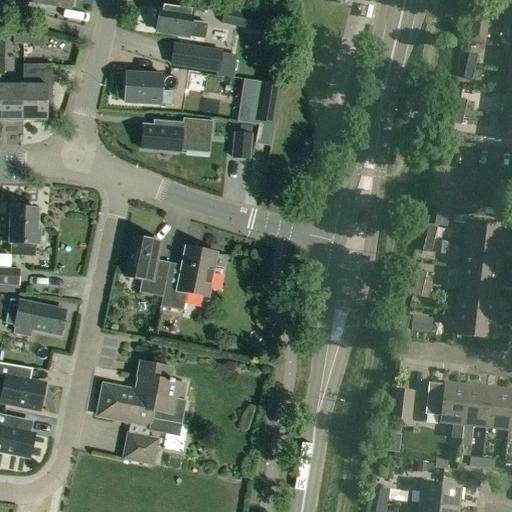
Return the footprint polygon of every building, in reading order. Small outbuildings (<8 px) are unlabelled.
[(27,0),(27,2),(70,9),(71,0),(27,0)] [(160,6),(160,8),(156,11),(155,18),(157,20),(156,31),(203,38),(206,24),(190,22),(191,11),(160,6)] [(263,17),(223,9),(220,24),(260,32),(263,17)] [(13,44),(22,44),(22,32),(13,32),(13,44)] [(32,32),(22,32),(22,44),(32,44),(32,47),(42,47),(42,32),(32,32)] [(171,64),(217,72),(220,53),(174,45),(171,64)] [(466,66),(474,68),(477,56),(469,54),(466,66)] [(474,68),(466,66),(463,78),(472,80),(474,68)] [(170,105),(171,93),(160,92),(162,76),(126,73),(124,103),(159,106),(160,105),(170,105)] [(182,73),(181,89),(226,90),(226,73),(182,73)] [(47,98),(52,98),(52,75),(23,75),(23,85),(22,85),(22,120),(47,120),(47,98)] [(281,84),(260,81),(254,119),(275,122),(281,84)] [(0,85),(0,120),(22,120),(22,85),(0,85)] [(511,95),(506,95),(503,118),(511,118),(511,95)] [(456,111),(464,113),(467,100),(459,98),(456,111)] [(464,113),(456,111),(453,123),(461,125),(464,113)] [(489,137),(488,149),(511,152),(511,118),(503,118),(501,138),(489,137)] [(141,150),(179,154),(179,151),(186,151),(186,144),(200,145),(201,136),(211,136),(212,122),(182,119),(182,123),(157,121),(157,127),(143,125),(141,150)] [(248,160),(251,135),(234,134),(232,158),(248,160)] [(39,231),(36,231),(37,211),(26,210),(23,208),(17,207),(14,210),(11,209),(9,243),(11,243),(10,255),(33,256),(34,244),(38,244),(39,231)] [(463,244),(503,249),(506,226),(466,221),(463,244)] [(425,239),(434,241),(437,229),(428,227),(425,239)] [(164,282),(167,270),(155,267),(160,243),(132,237),(124,276),(141,279),(138,292),(161,297),(164,282)] [(431,253),(434,241),(425,239),(422,251),(431,253)] [(501,271),(503,249),(463,244),(461,267),(501,271)] [(186,293),(207,297),(215,254),(185,248),(178,285),(164,282),(161,297),(159,307),(183,311),(186,293)] [(498,294),(501,271),(461,267),(458,290),(498,294)] [(18,270),(0,268),(0,284),(17,286),(18,270)] [(415,283),(423,285),(426,273),(418,271),(415,283)] [(423,285),(415,283),(412,295),(420,298),(423,285)] [(495,317),(498,294),(458,290),(456,312),(495,317)] [(64,311),(9,300),(4,324),(12,326),(12,328),(14,328),(13,334),(29,338),(31,329),(59,335),(59,332),(62,331),(63,325),(61,322),(64,311)] [(495,317),(456,312),(453,335),(493,340),(495,317)] [(398,329),(406,331),(409,318),(401,316),(398,329)] [(25,368),(0,362),(0,392),(1,393),(0,399),(0,402),(39,410),(44,384),(25,380),(23,377),(24,369),(25,370),(25,368)] [(136,391),(103,384),(97,415),(149,426),(153,411),(176,415),(182,384),(172,382),(173,380),(169,379),(171,369),(139,362),(136,376),(139,377),(136,391)] [(431,383),(429,383),(426,414),(440,416),(440,423),(453,424),(451,439),(461,440),(461,437),(462,425),(467,385),(444,382),(444,385),(431,383)] [(485,428),(490,388),(467,385),(462,425),(485,428)] [(508,430),(511,396),(511,390),(490,388),(485,428),(508,430)] [(393,390),(390,418),(411,420),(414,392),(393,390)] [(12,418),(0,415),(0,453),(28,459),(33,434),(10,429),(12,418)] [(471,438),(461,437),(461,440),(460,445),(470,446),(471,438)] [(122,458),(152,464),(155,452),(125,446),(122,458)] [(481,467),(482,460),(470,458),(469,466),(481,467)] [(436,459),(435,467),(447,469),(448,460),(436,459)] [(482,460),(481,467),(493,469),(494,461),(482,460)] [(419,504),(459,509),(461,486),(421,481),(419,504)] [(377,500),(385,502),(388,490),(380,488),(377,500)] [(383,511),(385,502),(377,500),(374,511),(383,511)]
